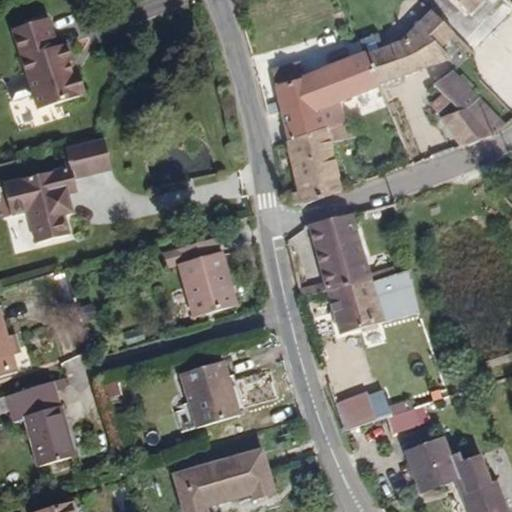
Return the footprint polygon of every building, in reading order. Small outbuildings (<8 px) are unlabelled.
[(435,0),(419,0),(391,27),(382,32),(364,42),(379,77),(446,44),(444,32),(455,22),(435,0)] [(467,0),(475,9),(484,0),(467,0)] [(59,31),(49,34),(40,4),(4,16),(30,99),(77,83),(71,59),(64,61),(61,50),(64,49),(59,31)] [(364,42),(382,32),(374,18),(357,27),(364,42)] [(273,77),(285,136),(345,118),(339,96),(379,77),(364,42),(310,69),(294,73),(291,59),(270,63),(273,77)] [(499,135),(511,126),(511,121),(476,81),(449,105),(455,112),(444,122),(464,147),(499,135)] [(361,144),(349,117),(345,118),(285,136),(297,189),(286,193),(287,197),(299,203),(344,190),(337,152),(361,144)] [(69,172),(107,162),(99,131),(60,141),(65,160),(0,175),(0,184),(6,208),(23,204),(31,238),(65,230),(59,208),(56,196),(64,194),(63,187),(73,185),(69,172)] [(59,208),(67,206),(64,194),(56,196),(59,208)] [(354,215),(323,220),(329,241),(358,232),(354,215)] [(191,307),(232,295),(215,231),(173,243),(191,307)] [(314,245),(328,299),(330,309),(374,297),(358,232),(329,241),(314,245)] [(342,353),(384,339),(374,297),(330,309),(342,353)] [(299,307),(302,316),(330,309),(328,299),(299,307)] [(0,367),(18,362),(0,301),(0,367)] [(188,421),(228,410),(213,356),(172,369),(188,421)] [(56,383),(63,381),(60,373),(7,389),(15,414),(25,412),(39,462),(77,451),(56,383)] [(337,445),(369,435),(362,411),(330,420),(337,445)] [(384,448),(414,439),(409,423),(378,432),(384,448)] [(246,494),(264,489),(251,445),(165,469),(177,511),(187,511),(198,509),(195,500),(243,486),(246,494)] [(442,480),(439,471),(434,454),(397,466),(410,507),(443,497),(446,506),(454,503),(456,511),(488,511),(484,497),(479,499),(470,471),(452,477),(442,480)] [(452,477),(449,467),(439,471),(442,480),(452,477)] [(448,511),(456,511),(454,503),(446,506),(448,511)]
